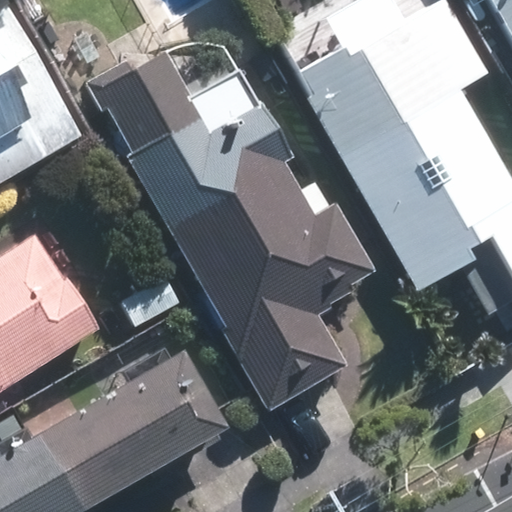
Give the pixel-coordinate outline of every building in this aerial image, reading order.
[(300,98),(415,296),(475,261),(469,251),(493,237),(511,269),(511,175),(460,86),(485,71),(443,0),(430,0),(337,54),(332,47),(290,71),(304,95),(300,98)] [(511,0),(490,0),(511,38),(511,0)] [(0,172),(72,131),(0,5),(0,172)] [(116,151),(264,405),(343,359),(313,307),(347,287),(342,280),(364,267),(326,199),(304,212),(273,158),(281,154),(229,64),(181,92),(154,45),(122,64),(119,58),(78,81),(95,108),(96,108),(120,148),(116,151)] [(0,393),(101,329),(68,278),(65,279),(36,235),(0,257),(0,393)] [(129,322),(173,297),(158,272),(115,296),(129,322)] [(0,457),(0,511),(91,511),(231,432),(184,351),(0,457)]
